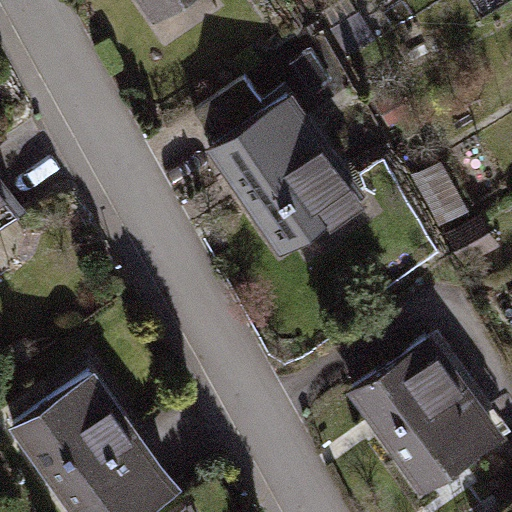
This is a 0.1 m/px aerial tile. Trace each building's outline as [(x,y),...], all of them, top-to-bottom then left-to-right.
[(142,0),(157,23),(193,0),(142,0)] [(256,78),(201,114),(291,252),(372,199),(300,88),(274,105),(256,78)] [(0,164),(0,222),(28,202),(0,164)] [(511,419),(443,327),(356,392),(429,490),(511,428),(511,419)] [(96,360),(10,421),(74,511),(142,511),(183,483),(96,360)]
